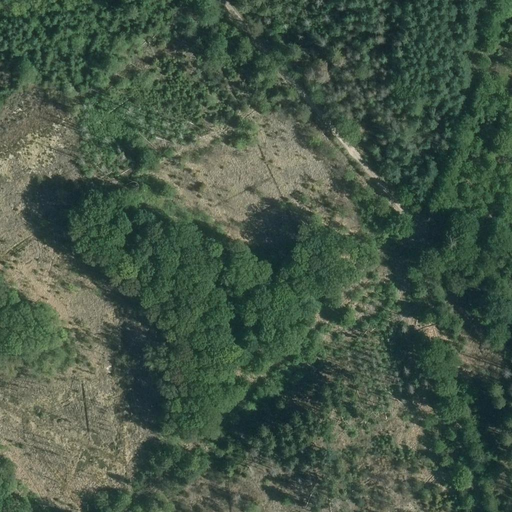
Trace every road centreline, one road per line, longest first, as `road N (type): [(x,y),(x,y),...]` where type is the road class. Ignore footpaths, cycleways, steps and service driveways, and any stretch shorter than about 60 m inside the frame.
road 1 (track): [(124,511),(416,226)]
road 2 (track): [(416,226),(222,0)]
road 3 (track): [(481,511),(416,226)]
road 4 (track): [(416,226),(480,38),(511,33)]
